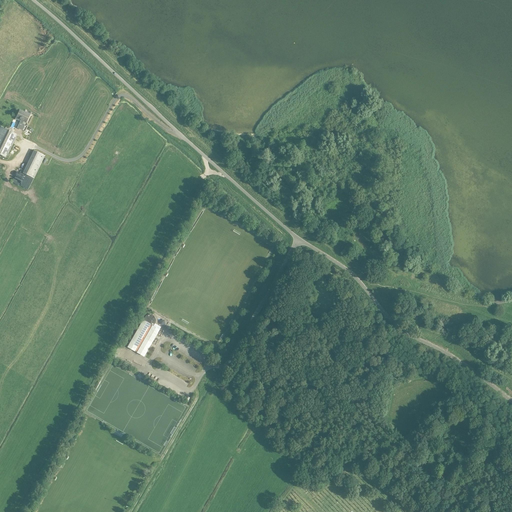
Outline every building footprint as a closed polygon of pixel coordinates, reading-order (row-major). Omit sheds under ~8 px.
[(26,113),(19,110),(15,119),(18,120),(19,119),(21,120),(18,125),(21,126),(23,121),(26,122),(30,114),(26,112),(26,113)] [(17,135),(0,127),(0,155),(6,158),(17,135)] [(21,172),(32,178),(44,156),(32,150),(21,172)] [(128,347),(144,357),(160,330),(154,326),(155,323),(156,322),(156,321),(156,320),(156,319),(155,319),(155,318),(155,317),(154,317),(154,316),(153,316),(152,315),(151,315),(150,315),(149,315),(148,315),(147,316),(146,316),(146,317),(145,317),(144,320),(143,320),(128,347)] [(116,359),(124,345),(121,343),(112,358),(116,359)]
